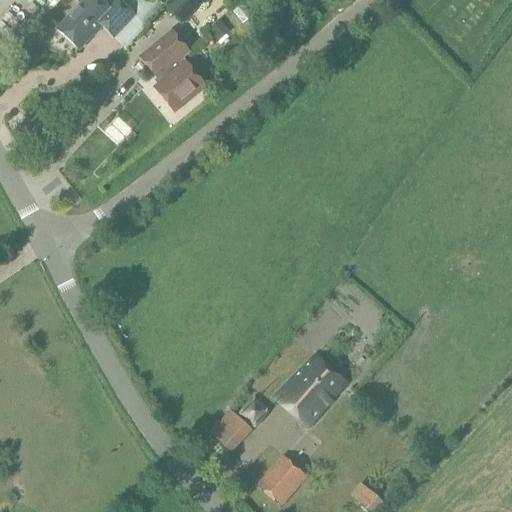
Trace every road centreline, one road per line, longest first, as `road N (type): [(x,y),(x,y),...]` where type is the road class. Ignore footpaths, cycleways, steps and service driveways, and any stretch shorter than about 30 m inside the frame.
road 1 (unclassified): [(43,244),(374,0)]
road 2 (unclassified): [(218,511),(148,427),(43,244)]
